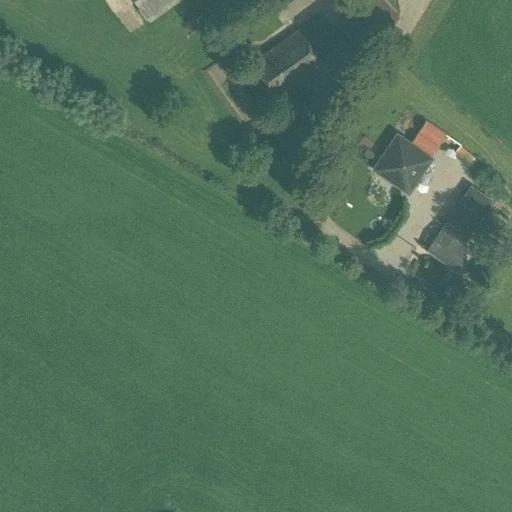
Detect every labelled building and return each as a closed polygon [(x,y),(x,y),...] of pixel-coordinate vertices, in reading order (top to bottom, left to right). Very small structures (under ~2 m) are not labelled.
[(133,0),(149,22),(179,0),(133,0)] [(283,0),(294,14),(312,0),(283,0)] [(299,30),(253,62),(276,95),(322,63),(299,30)] [(395,135),(372,170),(407,193),(430,158),(395,135)] [(461,167),(468,159),(453,145),(446,153),(461,167)] [(469,187),(427,250),(458,271),(471,250),(461,244),(490,201),(469,187)]
